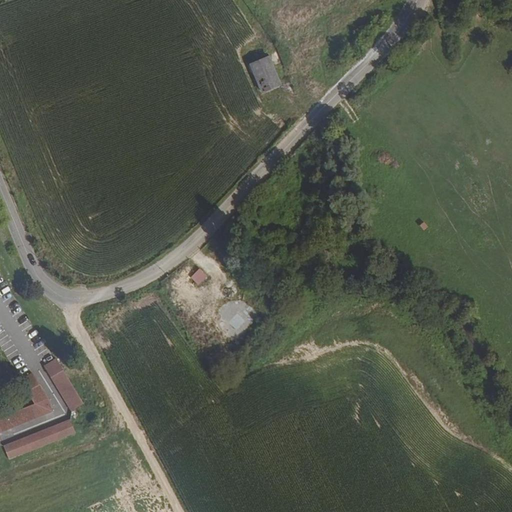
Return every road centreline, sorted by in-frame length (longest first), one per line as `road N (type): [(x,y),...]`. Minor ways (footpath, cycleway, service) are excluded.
road 1 (unclassified): [(41,281),(66,298),(107,295),(177,258),(389,46),(419,0)]
road 2 (track): [(52,290),(175,511)]
